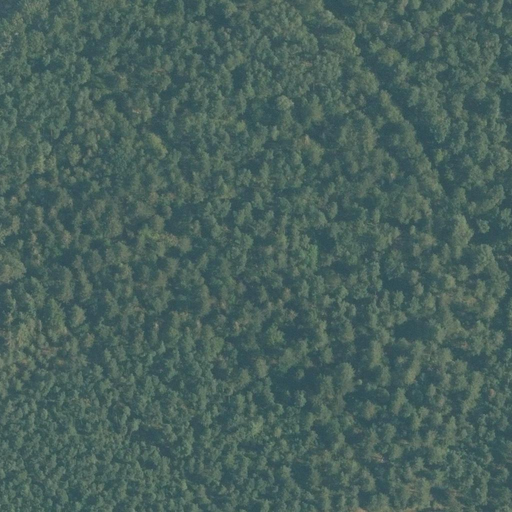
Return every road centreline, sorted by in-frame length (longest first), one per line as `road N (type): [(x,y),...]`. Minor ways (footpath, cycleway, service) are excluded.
road 1 (track): [(389,511),(70,39)]
road 2 (track): [(511,302),(87,358),(0,415)]
road 3 (track): [(29,272),(380,94)]
road 4 (track): [(511,303),(380,94)]
road 5 (track): [(362,60),(485,0)]
